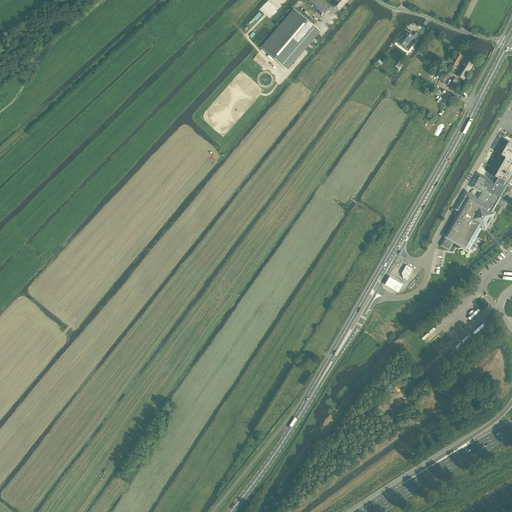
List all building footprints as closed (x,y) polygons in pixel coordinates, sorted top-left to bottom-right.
[(309,0),(309,1),(324,12),(330,5),(322,0),(309,0)] [(348,1),(346,0),(336,0),(332,5),(339,11),(348,1)] [(294,10),(262,48),(287,69),(319,31),(294,10)] [(398,42),(397,44),(398,44),(399,43),(400,42),(405,46),(409,50),(417,40),(413,37),(413,36),(407,31),(406,31),(398,42)] [(446,73),(450,76),(462,56),(458,54),(457,53),(456,56),(446,73)] [(464,80),(474,63),(466,58),(456,75),(464,80)] [(445,84),(450,76),(443,72),(438,80),(445,84)] [(440,102),(447,107),(454,96),(446,91),(440,102)] [(511,144),(508,142),(501,155),(505,158),(494,177),(497,178),(495,183),(495,184),(479,175),(472,187),(481,192),(477,199),(466,192),(457,209),(461,212),(442,245),(448,249),(453,240),(460,244),(469,250),(477,237),(482,228),(485,229),(487,227),(487,226),(493,216),(490,214),(500,197),(501,195),(502,196),(504,192),(503,191),(507,184),(511,175),(511,144)] [(402,273),(403,278),(407,280),(413,269),(406,265),(402,273)] [(394,280),(389,277),(385,285),(389,288),(398,293),(399,291),(403,285),(394,280)]
